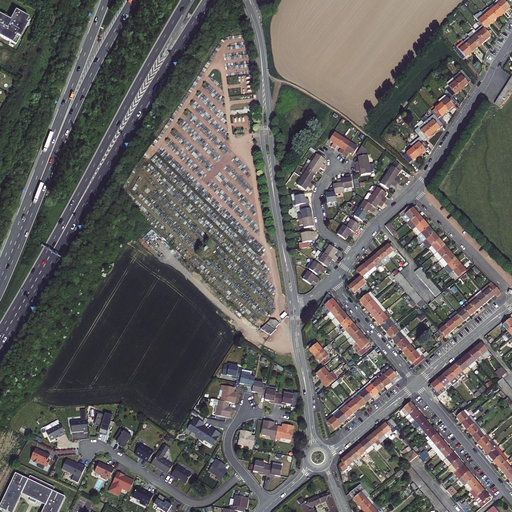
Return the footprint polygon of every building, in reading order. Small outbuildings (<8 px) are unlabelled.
[(497,6),(503,13),(510,8),(503,0),(502,0),(497,0),(497,1),(499,4),(497,6)] [(497,6),(495,3),(488,8),(497,19),(503,13),(497,6)] [(488,8),(482,13),(491,24),(497,19),(488,8)] [(15,45),(26,26),(27,23),(28,22),(26,21),(28,18),(28,17),(15,9),(9,20),(7,19),(4,17),(0,14),(0,36),(10,42),(15,45)] [(482,26),(484,29),(491,24),(482,13),(481,12),(478,15),(476,15),(474,17),(480,25),(482,26)] [(456,21),(453,18),(447,23),(449,26),(456,21)] [(491,37),(484,29),(482,26),(475,32),(484,42),(491,37)] [(469,37),(478,48),(484,42),(475,32),(472,34),(471,33),(468,35),(469,37)] [(463,42),(472,53),(478,48),(469,37),(463,42)] [(465,58),(472,53),(463,42),(454,50),(462,60),(465,58)] [(453,78),(462,90),(468,84),(471,81),(462,71),(453,78)] [(449,94),(452,97),(455,95),(462,90),(453,78),(446,84),(449,87),(445,89),(449,94)] [(441,104),(447,112),(454,106),(457,103),(452,97),(449,94),(446,96),(448,99),(441,104)] [(445,96),(439,101),(441,104),(448,99),(446,96),(445,96)] [(434,115),(437,119),(441,117),(447,112),(441,104),(431,112),(434,115)] [(427,126),(433,134),(440,129),(443,126),(437,119),(434,115),(424,123),(427,126)] [(415,131),(420,137),(423,142),(427,139),(433,134),(427,126),(421,131),(418,129),(415,131)] [(335,133),(329,141),(333,144),(334,145),(334,146),(333,145),(331,147),(335,150),(337,146),(342,138),(335,133)] [(413,148),(419,156),(426,151),(425,150),(428,148),(423,142),(420,137),(410,145),(413,148)] [(342,138),(337,146),(340,148),(341,149),(340,150),(339,152),(343,155),(350,143),(342,138)] [(350,143),(343,155),(347,157),(348,155),(347,154),(348,153),(349,154),(353,156),(358,148),(350,143)] [(357,162),(355,163),(356,168),(369,165),(366,151),(361,147),(357,154),(359,156),(359,158),(358,158),(359,162),(359,164),(358,164),(357,162)] [(412,161),(413,161),(419,156),(413,148),(403,157),(409,164),(412,161)] [(325,160),(317,155),(312,163),(320,168),(323,170),(326,166),(324,165),(323,166),(322,165),(323,164),(325,160)] [(320,168),(312,163),(308,160),(306,163),(307,163),(304,168),(315,176),(320,168)] [(386,176),(397,183),(400,179),(398,178),(397,179),(396,178),(397,177),(403,168),(396,162),(392,167),(386,176)] [(356,168),(356,172),(359,172),(359,170),(360,170),(360,171),(361,176),(371,174),(369,165),(356,168)] [(304,168),(300,173),(304,176),(302,178),(310,183),(315,176),(304,168)] [(343,190),(352,188),(350,175),(345,175),(346,178),(347,178),(347,179),(346,179),(342,180),(343,190)] [(392,186),(395,187),(397,183),(386,176),(380,184),(388,190),(391,185),(392,184),(393,184),(392,186)] [(302,178),(297,186),(305,191),(308,187),(308,186),(309,187),(309,188),(311,189),(313,185),(310,183),(302,178)] [(343,190),(342,180),(337,181),(337,183),(339,183),(339,184),(338,185),(333,185),(334,189),(335,195),(344,193),(343,190)] [(369,194),(384,203),(386,200),(384,198),(383,199),(382,199),(383,197),(386,194),(374,187),(369,194)] [(335,195),(334,189),(329,190),(330,193),(331,192),(331,194),(330,194),(326,195),(327,204),(336,203),(335,195)] [(291,195),(293,207),(300,206),(309,204),(309,199),(305,200),(304,193),(291,195)] [(381,207),(384,203),(369,194),(368,193),(363,201),(364,202),(375,209),(378,205),(379,204),(380,205),(379,206),(381,207)] [(369,211),(373,213),(375,209),(364,202),(361,206),(359,209),(367,214),(369,211)] [(298,220),(312,218),(310,209),(309,209),(309,204),(300,206),(301,214),(298,214),(298,220)] [(356,214),(354,217),(362,222),(367,214),(359,209),(356,207),(353,212),(356,214)] [(408,207),(399,214),(407,224),(418,215),(413,208),(411,210),(408,207)] [(418,215),(407,224),(413,230),(424,221),(418,215)] [(304,229),(313,227),(312,218),(298,220),(300,226),(303,226),(304,229)] [(348,219),(343,226),(354,234),(359,226),(348,219)] [(424,221),(413,230),(418,237),(429,227),(424,221)] [(388,224),(385,226),(393,236),(396,233),(388,224)] [(349,236),(352,238),(354,234),(343,226),(337,235),(345,240),(348,235),(349,234),(350,235),(349,236)] [(429,227),(418,237),(423,243),(434,234),(429,227)] [(314,232),(301,234),(303,243),(299,244),(300,249),(309,248),(308,242),(312,242),(311,237),(311,236),(312,236),(312,237),(315,237),(314,232)] [(434,234),(423,243),(428,249),(439,240),(434,234)] [(439,240),(428,249),(434,255),(445,246),(439,240)] [(388,245),(382,250),(389,259),(396,254),(394,251),(396,249),(391,243),(389,245),(388,245)] [(332,260),(335,262),(338,258),(336,257),(335,258),(334,257),(335,256),(338,251),(330,246),(324,255),(332,260)] [(445,246),(434,255),(439,262),(450,253),(445,246)] [(383,264),(384,265),(390,260),(389,259),(382,250),(375,255),(383,264)] [(318,251),(315,256),(321,260),(319,262),(327,268),(332,260),(324,255),(318,251)] [(450,253),(439,262),(444,268),(455,259),(450,253)] [(369,261),(377,270),(383,264),(375,255),(369,261)] [(455,259),(444,268),(450,274),(460,265),(455,259)] [(312,260),(306,268),(317,275),(320,271),(320,270),(322,271),(321,272),(323,274),(326,270),(312,260)] [(377,270),(369,261),(363,266),(371,275),(377,270)] [(466,272),(460,265),(450,274),(455,281),(466,272)] [(361,277),(364,280),(371,275),(363,266),(357,271),(361,277)] [(426,273),(431,279),(435,276),(430,269),(426,273)] [(308,272),(303,280),(311,285),(313,281),(314,280),(315,281),(314,282),(316,283),(319,279),(308,272)] [(355,282),(360,289),(366,283),(364,280),(361,277),(355,282)] [(355,282),(348,287),(354,294),(360,289),(355,282)] [(495,295),(497,298),(502,294),(491,283),(481,291),(489,301),(495,295)] [(481,291),(474,296),(482,306),(489,301),(481,291)] [(370,292),(360,301),(365,307),(375,299),(370,292)] [(322,309),(327,315),(337,306),(332,299),(327,294),(322,303),(324,306),(322,307),(322,309)] [(441,299),(443,297),(441,295),(435,300),(438,304),(442,301),(441,299)] [(474,296),(468,302),(476,311),(482,306),(474,296)] [(375,299),(365,307),(370,314),(381,305),(375,299)] [(462,307),(464,310),(470,316),(476,311),(468,302),(462,307)] [(381,305),(370,314),(375,320),(386,312),(381,305)] [(337,306),(327,315),(332,321),(335,318),(343,312),(337,306)] [(464,310),(458,315),(463,322),(470,316),(464,310)] [(335,318),(340,325),(348,318),(343,312),(335,318)] [(386,312),(375,320),(381,326),(388,320),(391,318),(386,312)] [(458,315),(455,312),(449,317),(452,320),(457,327),(463,322),(458,315)] [(348,318),(340,325),(343,328),(340,330),(343,333),(353,325),(348,318)] [(508,332),(511,328),(511,321),(510,319),(502,325),(508,332)] [(276,321),(270,320),(268,323),(270,326),(275,331),(276,330),(276,331),(277,330),(275,328),(279,325),(280,324),(276,321)] [(388,320),(381,326),(386,333),(394,326),(388,320)] [(452,320),(445,326),(451,332),(457,327),(452,320)] [(266,324),(261,330),(270,336),(275,331),(269,327),(266,324)] [(353,325),(343,333),(348,340),(359,331),(353,325)] [(394,326),(386,333),(391,339),(399,333),(394,326)] [(445,326),(439,331),(444,338),(451,332),(445,326)] [(399,333),(391,339),(397,345),(407,337),(402,330),(399,333)] [(359,331),(348,340),(353,346),(364,337),(359,331)] [(364,337),(353,346),(362,356),(372,347),(369,344),(364,337)] [(407,337),(397,345),(402,352),(410,345),(412,343),(407,337)] [(310,350),(309,350),(315,357),(322,350),(314,341),(307,347),(310,350)] [(484,360),(490,354),(481,343),(474,349),(481,356),(484,360)] [(410,345),(402,352),(407,358),(415,351),(410,345)] [(415,351),(407,358),(413,364),(415,366),(425,358),(417,349),(415,351)] [(475,362),(481,356),(474,349),(468,354),(475,362)] [(322,350),(315,357),(320,363),(323,366),(325,364),(330,360),(325,353),(322,350)] [(374,350),(368,355),(370,358),(372,359),(378,354),(374,350)] [(477,364),(475,362),(468,354),(462,359),(468,367),(470,369),(477,364)] [(462,372),(468,367),(462,359),(456,364),(462,372)] [(464,375),(462,372),(456,364),(449,370),(458,380),(464,375)] [(238,368),(224,365),(222,375),(232,377),(236,377),(236,379),(240,380),(242,370),(238,369),(238,368)] [(388,366),(382,372),(391,382),(397,377),(388,366)] [(324,368),(316,375),(321,381),(329,375),(324,368)] [(500,379),(506,373),(501,368),(495,373),(500,379)] [(252,372),(242,370),(240,380),(240,384),(245,385),(249,386),(249,387),(253,388),(254,383),(255,378),(251,378),(252,372)] [(459,381),(458,380),(449,370),(443,375),(451,385),(452,386),(459,381)] [(329,375),(321,381),(327,387),(337,379),(332,372),(329,375)] [(382,372),(376,377),(384,388),(391,382),(382,372)] [(445,390),(451,385),(443,375),(437,380),(445,390)] [(376,377),(369,382),(378,393),(384,388),(376,377)] [(439,396),(445,390),(437,380),(430,386),(431,386),(428,388),(433,395),(436,392),(439,396)] [(369,382),(363,388),(372,398),(378,393),(369,382)] [(254,383),(253,388),(252,392),(257,393),(261,394),(261,395),(265,396),(267,390),(267,387),(263,386),(264,384),(254,383)] [(234,393),(234,389),(222,386),(221,390),(220,390),(219,397),(222,397),(221,401),(229,403),(234,404),(236,395),(233,395),(234,393)] [(363,388),(357,393),(366,403),(372,398),(363,388)] [(276,392),(267,390),(265,396),(265,400),(270,401),(274,402),(274,403),(278,404),(280,395),(276,394),(276,392)] [(357,393),(351,398),(359,409),(366,403),(357,393)] [(284,395),(280,395),(278,404),(282,405),(282,404),(286,404),(292,405),(293,396),(284,394),(284,395)] [(351,398),(344,403),(353,414),(359,409),(351,398)] [(221,401),(211,399),(210,405),(217,406),(215,416),(229,418),(231,409),(228,409),(228,407),(229,403),(221,401)] [(344,403),(338,409),(347,419),(353,414),(344,403)] [(406,417),(416,409),(410,403),(401,411),(406,417)] [(338,409),(332,414),(340,425),(347,419),(338,409)] [(421,416),(416,409),(406,417),(411,423),(421,416)] [(470,416),(465,410),(463,412),(456,417),(461,424),(468,418),(470,416)] [(104,416),(98,414),(97,419),(96,419),(94,425),(98,426),(97,432),(106,435),(109,426),(111,427),(112,422),(111,422),(112,418),(104,416)] [(326,424),(328,422),(334,430),(340,425),(332,414),(325,420),(326,424)] [(417,430),(426,422),(421,416),(411,423),(417,430)] [(467,430),(475,423),(470,416),(468,418),(461,424),(467,430)] [(195,437),(199,439),(206,428),(202,426),(201,425),(202,423),(195,418),(187,429),(196,435),(195,437)] [(394,428),(397,425),(391,419),(388,422),(394,428)] [(87,433),(86,420),(70,422),(71,433),(83,431),(83,433),(87,433)] [(271,439),(276,440),(278,427),(274,426),(272,426),(273,423),(264,421),(261,435),(272,437),(271,439)] [(396,431),(394,428),(388,422),(386,424),(385,423),(379,429),(384,435),(387,438),(396,431)] [(425,434),(431,428),(426,422),(417,430),(422,436),(425,434)] [(478,431),(481,429),(475,423),(467,430),(472,436),(478,431)] [(65,434),(60,424),(46,431),(50,441),(58,437),(59,437),(65,434)] [(282,428),(278,427),(276,440),(280,440),(280,438),(291,440),(293,427),(284,425),(284,428),(282,428)] [(209,431),(206,428),(199,439),(202,442),(204,440),(213,446),(220,434),(212,429),(211,432),(209,431)] [(430,440),(437,435),(431,428),(425,434),(430,440)] [(378,441),(384,435),(379,429),(373,434),(378,441)] [(131,437),(120,430),(114,439),(117,441),(116,442),(120,445),(119,446),(123,449),(131,437)] [(250,433),(241,431),(238,445),(248,447),(248,449),(252,450),(255,437),(251,436),(249,436),(250,433)] [(477,443),(484,437),(478,431),(472,436),(477,443)] [(380,444),(378,441),(373,434),(366,439),(372,446),(375,443),(377,446),(380,444)] [(380,444),(387,438),(384,435),(378,441),(380,444)] [(442,441),(437,435),(430,440),(427,442),(432,449),(442,441)] [(482,449),(491,442),(486,435),(484,437),(477,443),(482,449)] [(374,449),(372,446),(366,439),(360,445),(365,451),(368,454),(374,449)] [(441,453),(447,447),(442,441),(432,449),(438,455),(441,453)] [(488,455),(497,447),(492,441),(491,442),(482,449),(488,455)] [(153,453),(141,445),(135,454),(140,458),(141,457),(143,458),(143,459),(148,462),(153,453)] [(169,448),(163,445),(151,464),(156,468),(158,467),(159,468),(160,470),(167,475),(173,466),(162,459),(169,448)] [(359,457),(365,451),(360,445),(354,450),(359,457)] [(446,459),(452,453),(447,447),(441,453),(446,459)] [(493,462),(503,454),(497,447),(488,455),(493,462)] [(49,456),(35,449),(30,459),(33,461),(33,462),(37,464),(38,462),(47,466),(49,461),(47,460),(49,456)] [(353,462),(359,457),(354,450),(347,455),(353,462)] [(418,456),(413,451),(404,459),(408,464),(418,456)] [(422,462),(429,456),(427,453),(421,458),(420,459),(422,462)] [(443,461),(446,459),(441,453),(438,455),(443,461)] [(451,465),(458,460),(452,453),(446,459),(451,465)] [(505,462),(508,460),(503,454),(493,462),(498,468),(505,462)] [(356,465),(353,462),(347,455),(341,461),(342,463),(339,466),(343,472),(347,468),(346,467),(349,465),(352,468),(356,465)] [(78,465),(67,460),(66,460),(62,469),(73,475),(71,480),(78,483),(85,467),(81,465),(80,467),(78,466),(78,465)] [(222,467),(224,465),(216,460),(209,472),(218,477),(216,479),(220,482),(227,471),(224,468),(222,467)] [(454,474),(463,466),(458,460),(451,465),(448,468),(454,474)] [(265,464),(255,462),(253,472),(259,473),(263,473),(262,475),(267,476),(268,466),(264,465),(265,464)] [(503,474),(510,469),(505,462),(498,468),(503,474)] [(105,466),(99,463),(94,473),(102,476),(101,478),(107,480),(107,479),(109,480),(114,469),(108,466),(107,467),(105,466)] [(268,466),(267,476),(271,476),(271,475),(275,476),(280,477),(283,465),(273,463),(272,467),(268,466)] [(191,475),(177,466),(171,476),(177,480),(178,480),(178,479),(186,484),(191,475)] [(459,480),(468,472),(463,466),(454,474),(459,480)] [(509,480),(511,477),(511,467),(510,469),(503,474),(509,480)] [(124,475),(118,472),(112,484),(113,484),(109,491),(118,495),(122,488),(129,492),(134,481),(123,476),(124,475)] [(464,486),(473,479),(468,472),(459,480),(464,486)] [(28,480),(16,474),(0,506),(0,508),(7,511),(13,511),(22,494),(30,498),(29,501),(36,504),(37,501),(45,505),(42,511),(58,511),(65,498),(52,492),(54,488),(30,476),(28,480)] [(470,493),(479,485),(473,479),(464,486),(470,493)] [(368,497),(370,496),(360,485),(349,494),(353,499),(358,506),(368,497)] [(475,499),(484,491),(479,485),(470,493),(469,493),(475,499)] [(143,489),(138,486),(135,491),(134,491),(132,495),(132,496),(133,497),(132,497),(141,502),(140,504),(145,507),(145,506),(147,507),(153,495),(145,491),(142,490),(143,489)] [(452,497),(457,492),(452,486),(446,491),(452,497)] [(482,508),(491,500),(484,491),(475,499),(482,508)] [(337,511),(335,511),(312,511),(310,508),(327,500),(331,509),(335,508),(329,492),(316,498),(316,496),(313,498),(313,499),(306,502),(305,503),(302,499),(298,502),(300,506),(304,511),(337,511)] [(165,499),(159,495),(153,505),(158,507),(157,508),(162,511),(161,511),(166,511),(167,511),(168,511),(172,506),(164,501),(165,499)] [(238,511),(242,511),(244,507),(247,508),(249,499),(235,496),(234,500),(231,499),(229,506),(230,506),(230,510),(237,511),(238,511)] [(364,511),(374,504),(368,497),(358,506),(364,511)] [(363,511),(376,511),(380,509),(375,503),(374,504),(364,511),(363,511)]
